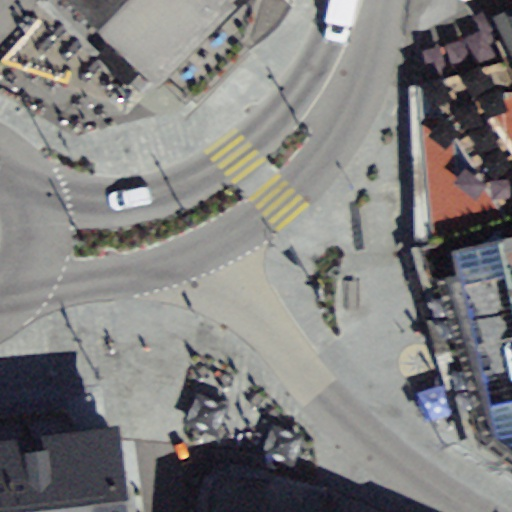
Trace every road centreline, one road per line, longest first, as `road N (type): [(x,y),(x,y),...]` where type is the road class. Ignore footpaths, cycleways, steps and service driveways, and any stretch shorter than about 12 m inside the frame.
road 1 (tertiary): [(346,0),(299,83),(231,151),(157,190),(74,198),(6,190)]
road 2 (residential): [(204,259),(390,463),(471,511)]
road 3 (tertiary): [(204,259),(334,155),(378,66),(389,0)]
road 4 (tertiary): [(7,266),(115,274),(204,259)]
